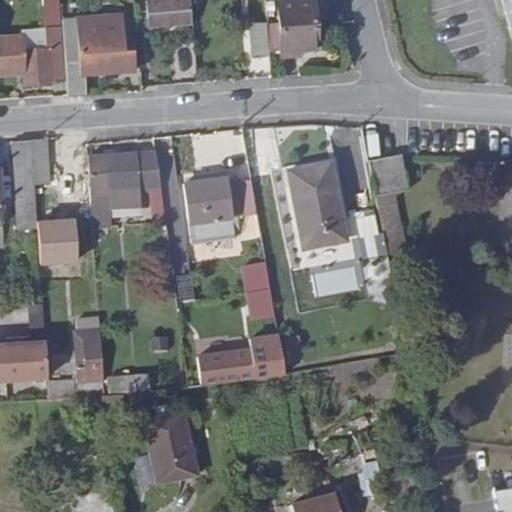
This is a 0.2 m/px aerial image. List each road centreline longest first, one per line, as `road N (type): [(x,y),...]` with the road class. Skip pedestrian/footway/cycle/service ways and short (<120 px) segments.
road 1 (residential): [(383,98),(0,122)]
road 2 (residential): [(511,111),(383,98)]
